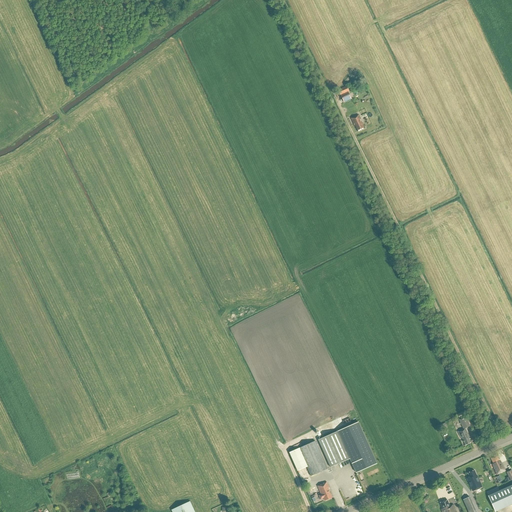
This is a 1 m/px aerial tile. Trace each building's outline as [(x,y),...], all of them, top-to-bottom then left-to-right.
[(338,91),(340,96),(349,92),(347,87),(338,91)] [(351,100),(349,96),(348,92),(340,96),(344,103),(351,100)] [(358,115),(351,118),(354,125),(355,125),(358,131),(364,128),(358,115)] [(463,429),(465,428),(470,426),(466,417),(459,420),(463,429)] [(357,422),(337,431),(349,459),(355,473),(375,464),(357,422)] [(465,428),(463,429),(458,432),(461,438),(462,438),(466,445),(471,443),(469,440),(471,439),(465,428)] [(337,431),(318,440),(331,468),(349,459),(337,431)] [(328,469),(315,442),(299,449),(290,453),(298,471),(307,467),(311,477),(328,469)] [(500,463),(497,456),(491,458),(493,463),(492,464),(497,473),(504,470),(501,463),(500,463)] [(482,487),(475,470),(468,473),(470,478),(468,479),(473,491),(482,487)] [(325,501),(332,497),(328,489),(329,488),(326,482),(317,486),(321,495),(319,495),(321,500),(324,499),(325,501)] [(511,484),(488,495),(495,511),(511,503),(511,484)] [(465,511),(472,511),(466,497),(460,500),(465,511)] [(450,506),(447,499),(440,503),(442,509),(441,510),(441,511),(456,511),(453,505),(450,506)] [(172,510),(172,511),(195,511),(190,502),(172,510)]
